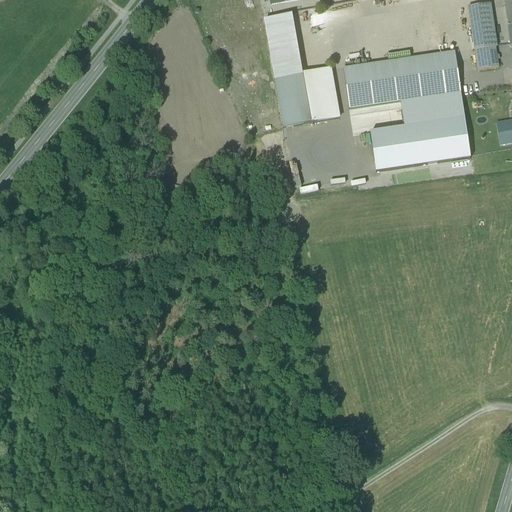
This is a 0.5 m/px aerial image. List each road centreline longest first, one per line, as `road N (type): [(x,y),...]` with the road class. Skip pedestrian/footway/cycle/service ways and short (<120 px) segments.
road 1 (primary): [(0,188),(151,0)]
road 2 (track): [(328,511),(331,502),(473,416),(511,409)]
